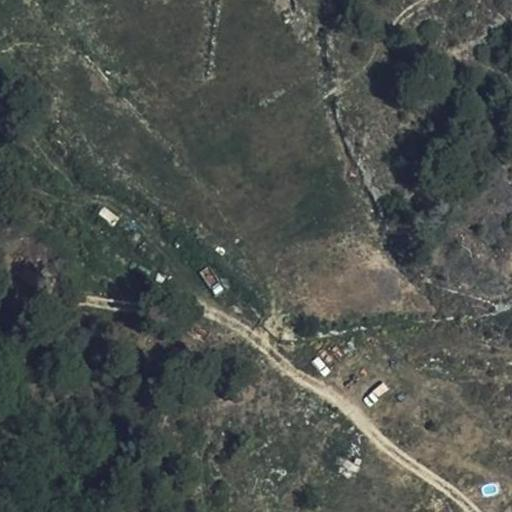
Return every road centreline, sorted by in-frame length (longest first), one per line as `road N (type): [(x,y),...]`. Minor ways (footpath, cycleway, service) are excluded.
road 1 (track): [(465,511),(263,344),(213,313),(51,291),(0,258)]
road 2 (track): [(213,313),(164,250),(116,207)]
